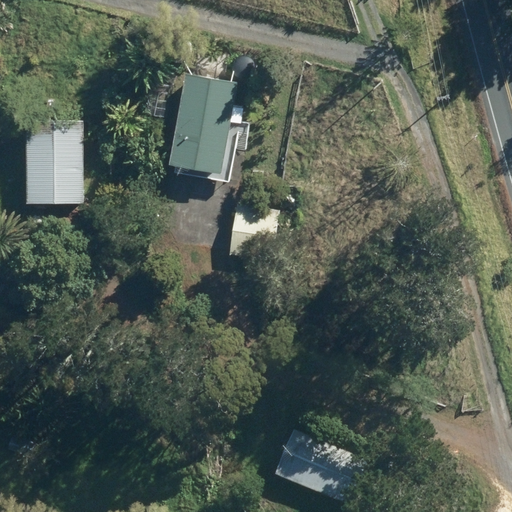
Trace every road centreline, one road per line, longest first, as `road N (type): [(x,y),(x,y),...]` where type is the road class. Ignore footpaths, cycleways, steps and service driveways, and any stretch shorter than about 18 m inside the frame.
road 1 (track): [(0,276),(458,439),(511,479)]
road 2 (track): [(511,458),(440,166),(367,0)]
road 3 (track): [(383,51),(148,0)]
road 4 (secondary): [(511,133),(480,0)]
